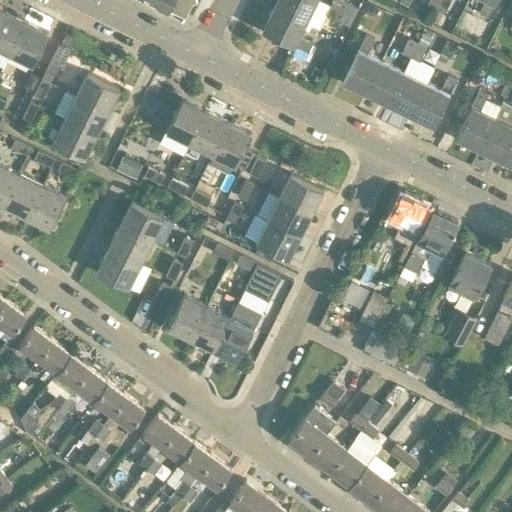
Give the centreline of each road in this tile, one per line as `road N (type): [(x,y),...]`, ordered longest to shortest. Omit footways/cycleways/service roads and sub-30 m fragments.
road 1 (residential): [(234,435),(385,149)]
road 2 (residential): [(234,435),(0,255)]
road 3 (residential): [(385,149),(201,58)]
road 4 (residential): [(511,212),(385,149)]
road 5 (residential): [(201,58),(81,0)]
road 6 (residential): [(337,511),(234,435)]
